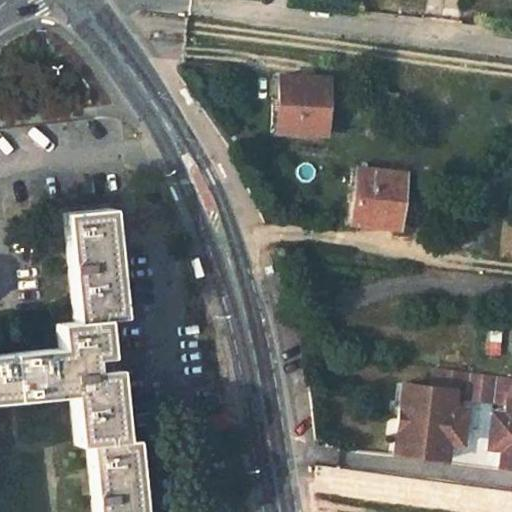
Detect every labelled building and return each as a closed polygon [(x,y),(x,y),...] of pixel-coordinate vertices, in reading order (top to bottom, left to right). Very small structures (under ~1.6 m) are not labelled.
[(281,79),(276,134),(322,138),(326,82),(281,79)] [(358,172),(352,228),(396,232),(403,177),(358,172)] [(108,208),(62,213),(72,321),(54,324),(56,347),(0,353),(0,400),(68,394),(73,445),(84,444),(91,511),(138,511),(131,439),(120,440),(112,368),(91,370),(89,358),(105,356),(101,319),(119,316),(108,208)] [(511,381),(439,372),(437,392),(414,389),(411,407),(405,406),(401,441),(407,442),(405,459),(450,465),(453,446),(448,446),(452,413),(457,414),(459,402),(511,409),(510,421),(511,421),(511,444),(511,454),(506,454),(503,472),(511,473),(511,381)] [(457,414),(452,413),(448,446),(453,446),(467,448),(471,416),(457,414)] [(511,421),(510,421),(496,419),(492,452),(506,454),(511,454),(511,444),(511,421)]
